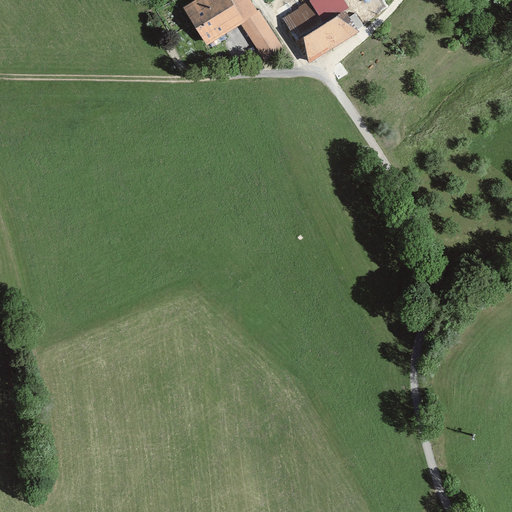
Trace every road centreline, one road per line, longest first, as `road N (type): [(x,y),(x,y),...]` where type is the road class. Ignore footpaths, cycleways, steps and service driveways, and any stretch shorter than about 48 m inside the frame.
road 1 (unclassified): [(454,511),(421,418),(415,364),(440,256),(323,69),(212,77)]
road 2 (track): [(212,77),(0,77)]
